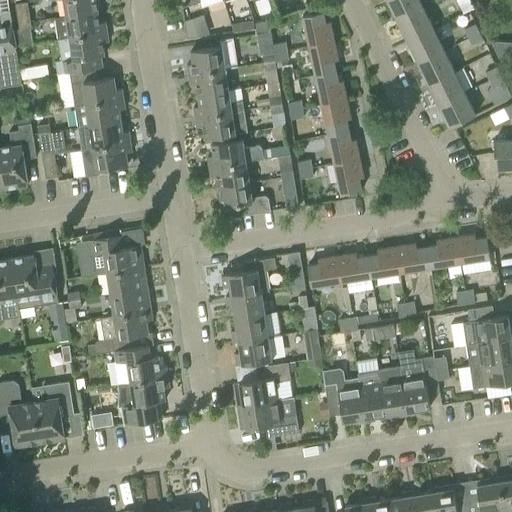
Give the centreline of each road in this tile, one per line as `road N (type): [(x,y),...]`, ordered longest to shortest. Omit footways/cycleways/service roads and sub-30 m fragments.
road 1 (residential): [(210,444),(217,460),(253,473),(511,428)]
road 2 (residential): [(181,253),(446,202)]
road 3 (residential): [(4,511),(3,476),(210,444)]
road 4 (residential): [(446,202),(346,0)]
road 5 (residential): [(170,198),(144,0)]
road 6 (residential): [(210,444),(181,253)]
road 7 (residential): [(0,225),(170,198)]
